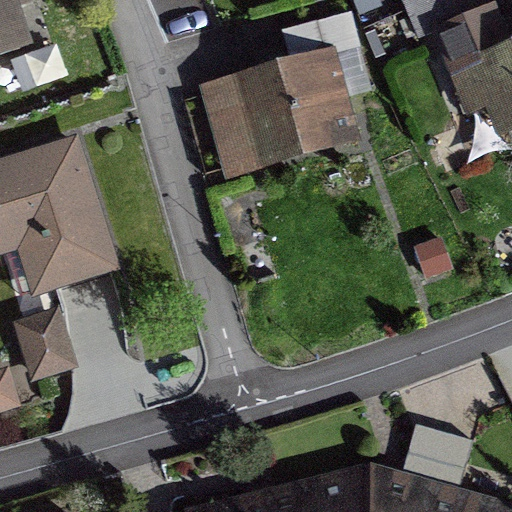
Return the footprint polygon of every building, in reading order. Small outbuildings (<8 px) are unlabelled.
[(0,0),(0,56),(21,49),(4,0),(0,0)] [(471,18),(463,0),(398,0),(405,15),(416,41),(436,33),(471,18)] [(333,54),(357,48),(349,18),(326,24),(333,54)] [(486,54),(471,18),(436,33),(454,77),(476,68),(504,133),(511,129),(511,48),(503,52),(501,47),(486,54)] [(327,57),(232,83),(254,163),(350,136),(327,57)] [(18,298),(110,270),(71,146),(0,167),(0,251),(4,250),(18,298)] [(47,323),(7,335),(23,386),(62,374),(47,323)] [(490,511),(367,477),(235,511),(490,511)]
